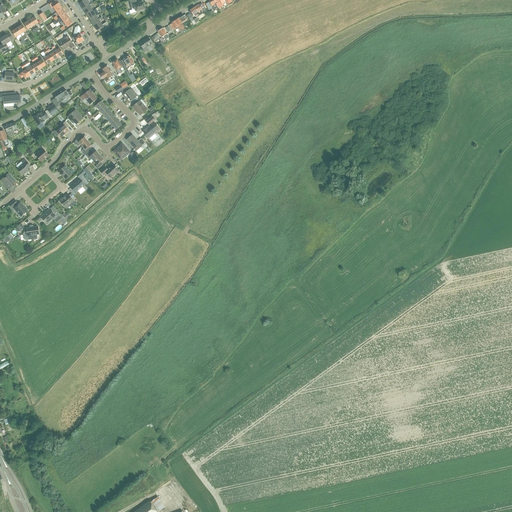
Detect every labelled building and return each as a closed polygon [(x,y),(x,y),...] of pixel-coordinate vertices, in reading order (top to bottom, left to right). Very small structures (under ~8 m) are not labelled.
[(83,9),(89,5),(86,0),(84,0),(80,3),(83,9)] [(130,0),(131,0),(129,0),(132,9),(135,8),(136,11),(145,9),(144,3),(137,4),(136,0),(130,0)] [(217,6),(214,0),(208,0),(210,2),(206,4),(209,10),(212,8),(213,11),(218,8),(217,6)] [(214,0),(219,9),(224,6),(223,4),(225,2),(224,0),(214,0)] [(49,3),(42,9),(44,12),(52,7),(49,3)] [(57,12),(62,8),(59,3),(53,7),(57,12)] [(190,11),(193,15),(194,14),(195,17),(199,14),(198,12),(202,9),(203,11),(204,12),(207,11),(206,9),(202,4),(200,5),(199,5),(195,7),(190,11)] [(89,5),(83,9),(87,15),(93,11),(89,5)] [(66,13),(62,8),(57,12),(60,17),(66,13)] [(93,11),(87,15),(90,20),(96,16),(93,11)] [(60,17),(58,19),(55,21),(53,23),(55,25),(59,22),(60,25),(64,22),(69,18),(66,13),(60,17)] [(182,28),(184,32),(185,31),(183,27),(189,24),(187,21),(187,20),(183,15),(176,20),(182,28)] [(96,16),(90,20),(94,26),(100,22),(103,20),(102,17),(98,19),(96,16)] [(35,17),(30,20),(33,26),(36,25),(39,23),(35,17)] [(73,23),(69,18),(64,22),(67,27),(73,23)] [(33,26),(30,20),(24,24),(28,30),(33,26)] [(182,28),(176,20),(172,23),(172,24),(170,25),(173,30),(173,31),(176,29),(175,28),(177,26),(179,30),(181,33),(184,32),(182,28)] [(102,25),(100,22),(94,26),(97,31),(99,30),(100,32),(109,27),(106,22),(102,25)] [(23,25),(17,28),(21,34),(26,31),(23,25)] [(80,29),(78,25),(75,28),(73,38),(74,38),(78,44),(84,40),(80,34),(80,29)] [(21,34),(17,28),(12,32),(16,37),(21,34)] [(163,28),(158,32),(162,38),(163,40),(161,42),(163,44),(167,42),(170,40),(169,38),(165,31),(163,28)] [(0,39),(3,45),(0,46),(0,47),(3,52),(5,55),(8,53),(6,50),(8,49),(9,48),(8,47),(13,44),(11,41),(14,39),(10,33),(0,39)] [(75,46),(68,36),(64,38),(65,39),(59,43),(63,50),(70,46),(71,48),(75,46)] [(149,38),(143,41),(143,42),(140,45),(144,52),(148,50),(147,48),(152,45),(153,46),(154,45),(149,38)] [(51,46),(51,47),(53,50),(53,49),(54,52),(58,58),(63,54),(60,48),(57,50),(55,48),(54,45),(53,45),(51,46)] [(49,55),(48,53),(46,50),(43,52),(46,57),(44,59),(48,64),(53,61),(49,55)] [(54,52),(49,55),(53,61),(58,58),(54,52)] [(134,65),(134,63),(133,62),(134,62),(129,56),(128,56),(127,57),(126,58),(122,61),(122,60),(119,62),(122,66),(123,66),(125,71),(129,68),(129,67),(131,66),(132,66),(134,65)] [(153,70),(159,67),(155,58),(149,61),(153,70)] [(42,60),(37,63),(41,69),(46,65),(42,60)] [(121,71),(119,68),(122,66),(118,60),(112,63),(114,66),(114,67),(118,74),(121,71)] [(28,61),(23,64),(25,67),(27,70),(30,75),(36,72),(32,66),(28,61)] [(41,69),(37,63),(32,66),(36,72),(41,69)] [(14,81),(14,73),(9,73),(9,70),(6,70),(6,66),(3,66),(2,72),(6,73),(5,80),(14,81)] [(107,67),(102,69),(104,72),(101,74),(107,83),(110,80),(109,78),(113,75),(107,67)] [(27,70),(19,75),(21,78),(24,77),(25,79),(30,75),(27,70)] [(80,97),(83,100),(85,98),(90,105),(97,99),(90,90),(80,97)] [(138,96),(133,90),(131,92),(129,90),(123,95),(129,103),(136,98),(136,97),(138,96)] [(66,91),(61,94),(66,102),(68,101),(67,98),(70,96),(72,94),(72,93),(70,91),(67,92),(67,91),(66,91)] [(0,109),(1,110),(0,100),(3,101),(3,104),(16,103),(21,102),(20,95),(16,95),(15,94),(15,93),(2,94),(0,94),(0,109)] [(66,102),(61,94),(55,98),(52,101),(56,108),(60,105),(59,103),(61,102),(63,104),(66,102)] [(141,99),(139,101),(133,107),(136,111),(136,110),(138,112),(140,115),(147,109),(145,106),(146,105),(141,99)] [(100,111),(105,106),(101,101),(95,106),(100,111)] [(54,105),(48,109),(51,115),(58,111),(54,105)] [(109,111),(105,106),(100,111),(104,116),(109,111)] [(43,121),(49,117),(45,111),(40,114),(39,113),(33,117),(38,125),(44,122),(43,121)] [(82,118),(76,111),(67,118),(72,124),(75,122),(76,124),(82,118)] [(109,111),(104,116),(108,120),(114,115),(109,111)] [(153,114),(156,119),(161,115),(158,111),(153,114)] [(114,115),(108,120),(112,125),(118,120),(114,115)] [(147,128),(143,131),(149,138),(152,142),(157,137),(155,135),(154,134),(156,132),(157,133),(161,130),(153,121),(155,120),(152,117),(146,122),(150,126),(147,128)] [(26,127),(29,126),(24,118),(21,120),(25,128),(26,127)] [(118,120),(112,125),(116,130),(122,125),(118,120)] [(62,127),(60,128),(65,134),(69,131),(67,128),(69,126),(65,122),(63,124),(61,125),(62,127)] [(13,130),(11,131),(11,130),(14,128),(15,130),(17,129),(15,123),(13,124),(5,127),(8,136),(14,134),(13,130)] [(65,134),(60,128),(56,132),(55,130),(53,132),(57,137),(59,135),(61,138),(65,134)] [(2,131),(0,132),(0,140),(4,151),(7,150),(6,148),(6,147),(7,146),(8,145),(8,144),(8,143),(8,142),(4,131),(2,131)] [(138,141),(133,135),(126,140),(136,151),(142,146),(145,143),(141,139),(138,141)] [(75,141),(73,143),(75,145),(77,144),(79,146),(80,144),(82,146),(88,141),(84,137),(81,140),(80,138),(75,141)] [(84,149),(81,151),(85,155),(92,150),(89,147),(91,145),(88,141),(82,146),(84,149)] [(113,152),(121,160),(130,152),(123,144),(113,152)] [(36,156),(41,162),(49,155),(43,149),(36,156)] [(92,151),(86,156),(90,160),(92,159),(94,161),(100,155),(96,151),(94,154),(92,151)] [(104,160),(100,155),(94,161),(97,165),(96,166),(98,169),(103,164),(101,162),(104,160)] [(25,159),(21,162),(23,164),(17,169),(23,176),(29,170),(28,169),(31,166),(25,159)] [(110,178),(119,170),(114,164),(108,170),(106,167),(100,172),(103,175),(106,173),(110,178)] [(59,171),(58,172),(61,175),(61,174),(66,180),(72,175),(73,174),(72,174),(74,172),(72,169),(70,171),(65,166),(59,171)] [(86,168),(83,170),(90,177),(92,175),(86,168)] [(79,178),(85,173),(83,170),(77,175),(79,178)] [(12,182),(14,180),(9,173),(6,176),(7,177),(5,179),(4,178),(2,180),(1,181),(3,183),(9,190),(15,185),(12,182)] [(80,179),(70,187),(75,193),(78,190),(79,191),(82,188),(81,187),(85,185),(80,179)] [(63,197),(59,201),(65,207),(68,204),(69,205),(70,206),(71,208),(74,205),(72,202),(74,201),(72,198),(68,194),(64,198),(63,197)] [(15,200),(10,205),(12,208),(13,207),(14,208),(21,217),(28,211),(20,203),(18,205),(16,204),(17,203),(15,200)] [(46,212),(41,217),(47,225),(53,219),(57,216),(50,208),(46,212)] [(25,227),(21,223),(15,228),(19,232),(25,227)] [(37,234),(39,234),(38,227),(34,227),(34,226),(32,225),(30,225),(30,226),(30,228),(26,228),(27,231),(24,232),(23,234),(24,239),(26,240),(38,239),(37,234)] [(157,497),(150,503),(149,501),(134,511),(158,511),(165,508),(157,497)]
